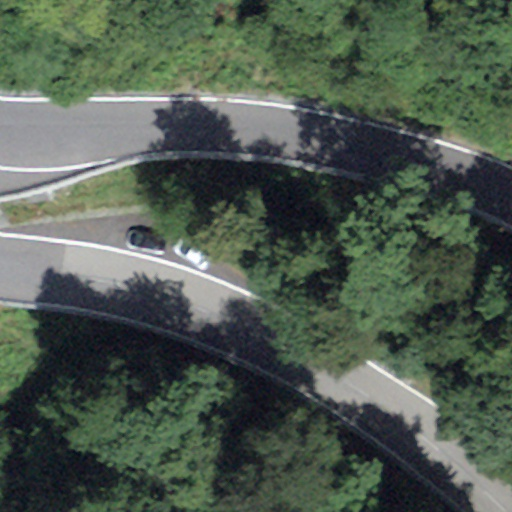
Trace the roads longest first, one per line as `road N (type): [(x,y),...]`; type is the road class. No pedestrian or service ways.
road 1 (tertiary): [(506,511),(365,394),(280,345),(158,295),(0,269)]
road 2 (tertiary): [(0,127),(284,133),(446,171),(511,201)]
